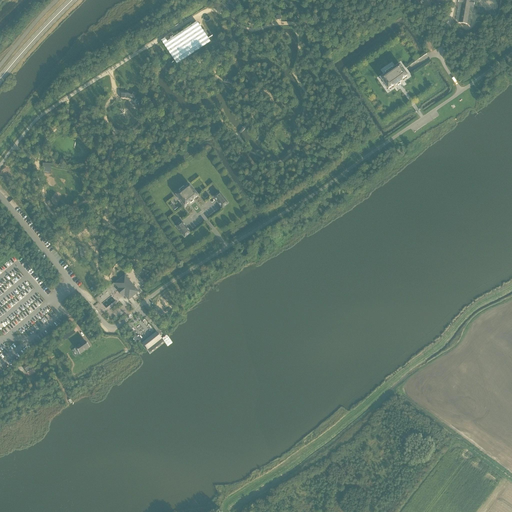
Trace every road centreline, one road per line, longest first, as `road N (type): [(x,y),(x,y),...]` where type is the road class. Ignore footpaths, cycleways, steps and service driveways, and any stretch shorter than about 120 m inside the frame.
road 1 (track): [(225,511),(443,339),(474,305),(511,284)]
road 2 (track): [(392,394),(235,511)]
